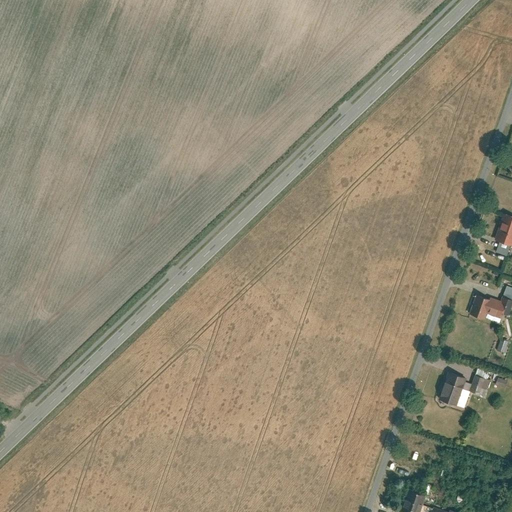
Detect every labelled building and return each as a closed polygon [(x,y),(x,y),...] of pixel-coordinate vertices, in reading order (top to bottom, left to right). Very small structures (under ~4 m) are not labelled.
[(511,214),(503,212),(495,238),(511,243),(511,214)] [(502,301),(476,292),(469,311),(484,316),(487,310),(498,314),(499,310),(502,301)] [(508,313),(511,301),(511,298),(504,296),(502,301),(499,310),(508,313)] [(509,339),(501,337),(497,349),(505,351),(509,339)] [(465,376),(447,370),(438,397),(456,403),(465,376)] [(490,379),(475,374),(470,390),(485,395),(490,379)] [(508,379),(498,376),(496,383),(506,386),(508,379)] [(418,511),(424,494),(407,488),(400,508),(412,511),(418,511)]
